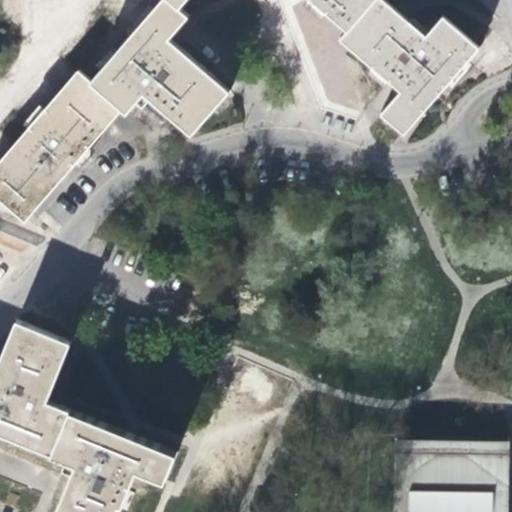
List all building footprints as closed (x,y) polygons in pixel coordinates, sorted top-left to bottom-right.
[(178,7),(169,0),(162,0),(91,82),(121,108),(126,112),(143,92),(191,134),(229,91),(168,39),(188,16),(178,7)] [(310,0),(347,31),(374,0),(310,0)] [(426,38),(381,0),(374,0),(347,31),(340,40),(401,92),(381,115),(403,134),(477,49),(442,19),(426,38)] [(91,82),(79,71),(0,161),(0,195),(26,218),(66,172),(121,108),(91,82)] [(0,362),(0,432),(52,453),(67,408),(47,402),(70,343),(16,320),(0,362)] [(175,452),(67,408),(52,453),(65,458),(77,463),(72,477),(58,511),(118,511),(136,468),(165,479),(175,452)] [(398,470),(398,487),(397,511),(511,511),(511,485),(509,484),(509,473),(474,472),(475,447),(475,445),(435,445),(435,471),(398,470)]
